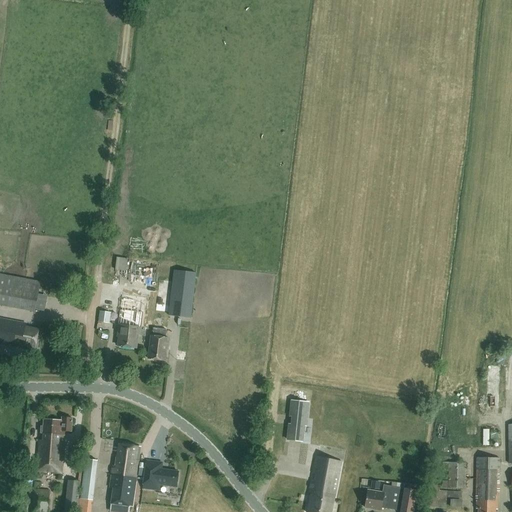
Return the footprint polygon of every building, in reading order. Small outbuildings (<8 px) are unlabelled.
[(128,256),(116,255),(115,269),(126,270),(128,256)] [(174,271),(169,315),(191,318),(196,273),(174,271)] [(0,304),(34,312),(40,282),(0,274),(0,304)] [(120,310),(118,325),(119,326),(119,333),(120,333),(118,346),(136,349),(138,335),(145,336),(146,329),(142,328),(146,298),(122,295),(121,303),(124,303),(123,310),(120,310)] [(0,310),(0,316),(13,320),(14,314),(0,310)] [(99,311),(98,322),(110,324),(111,313),(99,311)] [(35,348),(39,329),(25,327),(26,324),(0,318),(0,344),(13,347),(13,344),(35,348)] [(166,338),(167,330),(154,328),(153,336),(151,336),(148,359),(165,361),(167,347),(168,347),(169,338),(166,338)] [(496,346),(487,346),(486,386),(495,386),(496,346)] [(289,439),(303,442),(307,419),(309,420),(312,404),(296,401),(293,416),(294,416),(293,424),(292,424),(289,439)] [(71,432),(72,418),(62,418),(62,421),(44,420),(43,427),(41,427),(41,433),(43,434),(43,441),(39,440),(37,472),(62,473),(64,431),(71,432)] [(335,495),(345,440),(320,435),(309,494),(311,495),(307,511),(331,511),(335,495)] [(136,478),(141,447),(120,444),(117,466),(113,466),(112,474),(136,478)] [(93,497),(98,459),(86,457),(82,496),(93,497)] [(498,493),(498,491),(499,458),(476,458),(475,502),(476,502),(476,510),(478,510),(478,511),(494,511),(495,509),(497,510),(497,493),(498,493)] [(465,461),(443,460),(442,487),(464,488),(465,461)] [(177,487),(178,471),(162,469),(162,463),(146,461),(143,488),(159,490),(160,485),(177,487)] [(274,473),(271,490),(303,496),(306,480),(274,473)] [(132,506),(136,478),(112,474),(110,487),(114,488),(110,511),(116,511),(128,511),(129,506),(132,506)] [(439,482),(428,480),(425,507),(445,509),(446,502),(447,497),(460,498),(460,492),(439,490),(439,482)] [(75,511),(77,511),(79,492),(80,483),(69,482),(66,511),(75,511)] [(383,508),(402,511),(401,511),(418,511),(419,507),(414,506),(417,490),(384,484),(382,493),(369,491),(366,508),(383,510),(383,508)] [(417,490),(416,495),(422,495),(423,485),(414,484),(413,488),(417,488),(417,490)] [(48,511),(50,490),(34,489),(32,511),(48,511)] [(90,511),(100,511),(100,503),(90,503),(90,511)]
